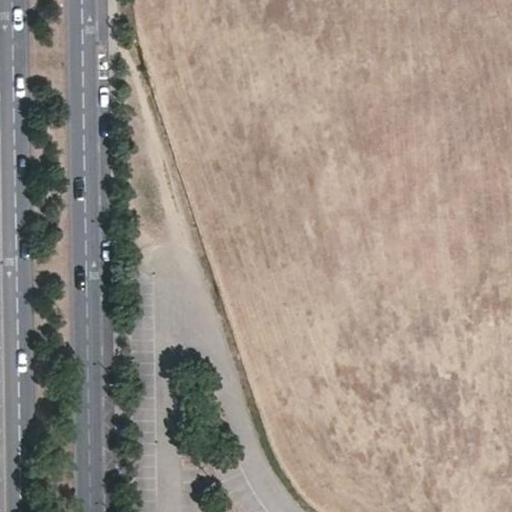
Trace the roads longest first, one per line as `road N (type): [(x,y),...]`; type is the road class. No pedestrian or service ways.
road 1 (secondary): [(92,511),(86,0)]
road 2 (secondary): [(15,0),(20,511)]
